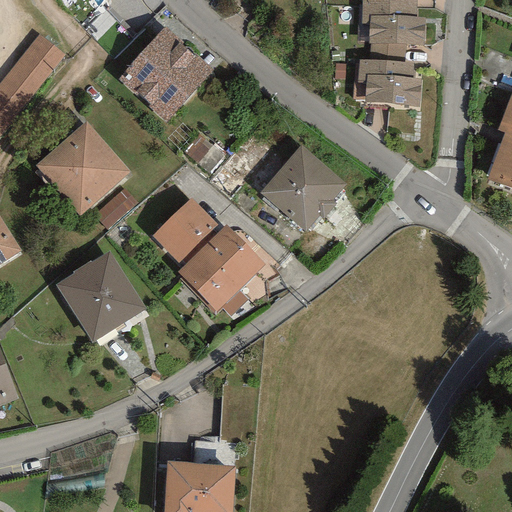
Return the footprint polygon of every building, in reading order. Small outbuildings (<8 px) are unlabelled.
[(415,6),(359,2),(356,46),(423,50),(425,22),(414,21),(415,6)] [(210,78),(164,34),(120,79),(166,123),(210,78)] [(0,142),(66,62),(39,40),(0,87),(0,142)] [(413,67),(358,62),(354,107),(419,113),(422,82),(412,82),(413,67)] [(511,125),(491,183),(511,190),(511,125)] [(92,132),(44,175),(88,224),(136,181),(92,132)] [(346,188),(300,150),(261,196),(307,235),(346,188)] [(268,269),(197,204),(161,241),(225,316),(268,269)] [(0,275),(30,256),(3,215),(0,217),(0,275)] [(147,312),(112,262),(63,296),(97,346),(147,312)] [(0,351),(0,413),(21,405),(0,351)] [(215,511),(219,469),(150,464),(146,511),(215,511)]
